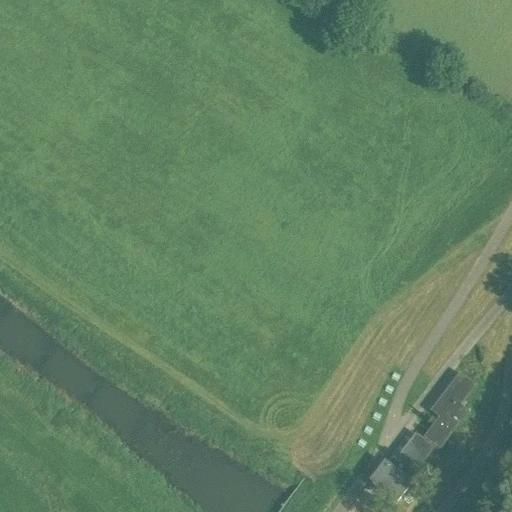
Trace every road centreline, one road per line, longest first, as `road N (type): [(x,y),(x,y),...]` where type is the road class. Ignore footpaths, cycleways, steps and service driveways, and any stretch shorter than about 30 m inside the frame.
road 1 (unclassified): [(511,292),(374,457)]
road 2 (track): [(440,511),(498,425),(511,367)]
